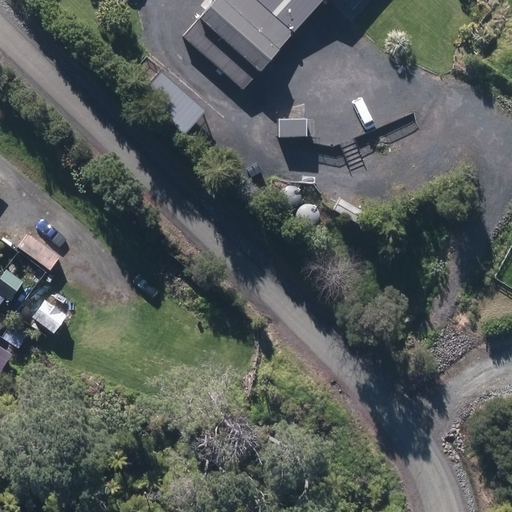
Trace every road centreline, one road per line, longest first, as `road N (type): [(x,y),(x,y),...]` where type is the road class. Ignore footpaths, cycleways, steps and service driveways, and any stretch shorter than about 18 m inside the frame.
road 1 (residential): [(458,511),(457,495),(410,429),(0,27)]
road 2 (unknown): [(364,384),(469,359),(511,359)]
